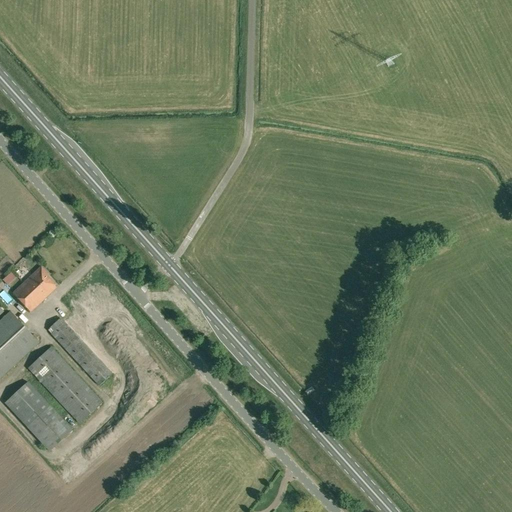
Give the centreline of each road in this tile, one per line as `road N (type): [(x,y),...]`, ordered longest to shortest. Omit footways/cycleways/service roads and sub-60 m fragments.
road 1 (primary): [(390,511),(169,265)]
road 2 (unclassified): [(336,511),(137,295)]
road 3 (unclassified): [(169,265),(245,145),(252,0)]
road 4 (primary): [(169,265),(0,76)]
road 5 (unclassified): [(137,295),(0,140)]
